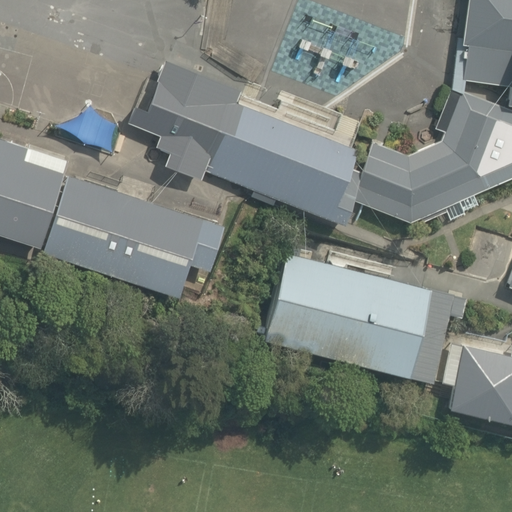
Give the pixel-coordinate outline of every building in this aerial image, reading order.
[(511,0),(470,0),(460,78),(508,85),(505,106),(511,107),(511,0)] [(203,169),(342,223),(361,173),(351,169),(358,150),(231,101),(235,89),(168,63),(148,115),(135,110),(131,121),(165,134),(159,149),(170,153),(166,164),(200,177),(203,169)] [(444,132),(441,141),(407,155),(375,142),(352,201),(409,224),(511,180),(511,110),(452,87),(435,129),(444,132)] [(68,161),(0,139),(0,235),(39,248),(68,161)] [(222,227),(67,176),(41,254),(177,298),(188,265),(208,271),(222,227)] [(511,254),(500,290),(511,293),(511,254)] [(448,304),(282,261),(258,353),(424,395),(448,304)] [(511,361),(459,352),(447,418),(511,430),(511,361)]
